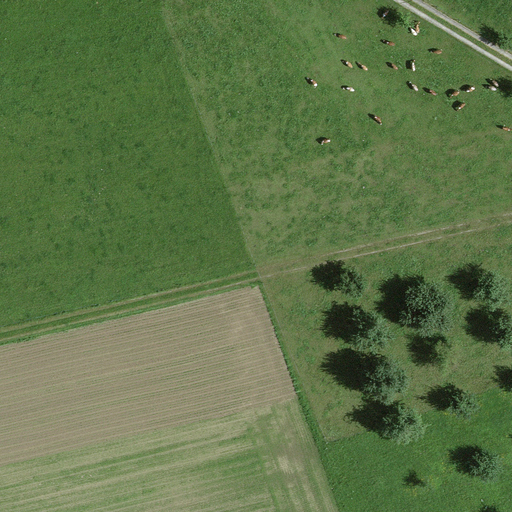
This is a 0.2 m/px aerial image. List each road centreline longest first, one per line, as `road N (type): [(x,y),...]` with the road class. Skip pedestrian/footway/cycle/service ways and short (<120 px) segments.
road 1 (track): [(0,336),(511,217)]
road 2 (track): [(395,0),(511,69)]
